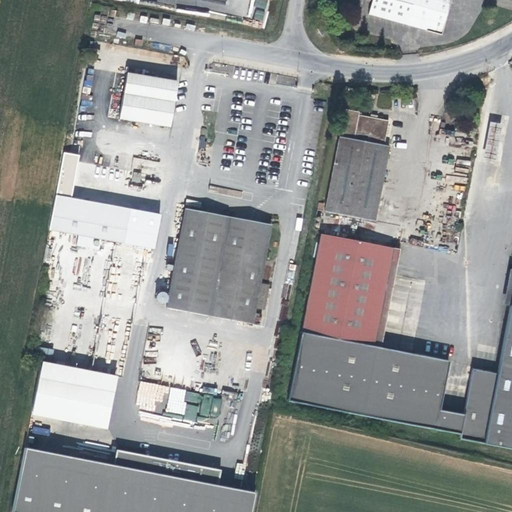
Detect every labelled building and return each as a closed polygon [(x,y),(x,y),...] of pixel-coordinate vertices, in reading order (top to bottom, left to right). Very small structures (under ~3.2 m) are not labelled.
[(449,0),(371,0),(367,14),(440,34),(449,0)] [(120,119),(136,122),(170,130),(177,92),(179,84),(129,73),(120,119)] [(360,109),(346,106),(326,211),(374,221),(389,147),(385,146),(388,121),(360,115),(360,109)] [(485,152),(495,154),(501,124),(491,122),(485,152)] [(54,197),(48,231),(153,250),(159,216),(54,197)] [(186,207),(167,305),(258,325),(260,314),(255,312),(272,224),(186,207)] [(457,444),(479,449),(511,455),(511,311),(508,334),(499,379),(492,378),(472,374),(462,419),(440,414),(448,366),(434,361),(384,349),(377,348),(394,262),(400,263),(403,250),(322,233),(288,401),(421,429),(458,439),(457,444)] [(384,349),(400,263),(394,262),(377,348),(384,349)] [(37,363),(36,367),(111,379),(111,376),(70,369),(37,363)] [(36,367),(27,413),(102,426),(111,379),(36,367)] [(134,410),(217,424),(221,396),(139,382),(134,410)] [(20,449),(8,511),(250,511),(254,494),(216,487),(218,471),(194,467),(195,471),(157,464),(155,474),(145,473),(145,457),(113,451),(110,467),(20,449)] [(195,471),(194,467),(176,463),(145,457),(145,473),(155,474),(157,464),(195,471)]
